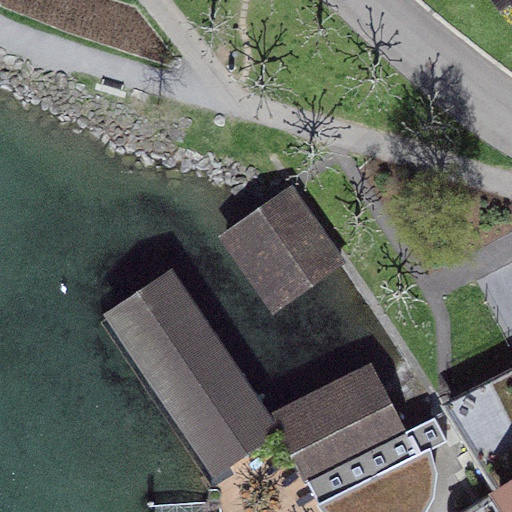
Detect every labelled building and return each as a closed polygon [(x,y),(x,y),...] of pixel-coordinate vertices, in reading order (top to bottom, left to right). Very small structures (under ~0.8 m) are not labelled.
[(511,0),(477,0),(511,44),(511,0)] [(292,193),(232,235),(278,303),(339,262),(292,193)] [(265,422),(168,281),(114,318),(210,459),(265,422)] [(434,473),(429,449),(443,442),(434,422),(407,436),(375,372),(279,419),(321,502),(328,511),(420,511),(430,496),(434,473)] [(511,489),(502,495),(511,510),(511,489)]
